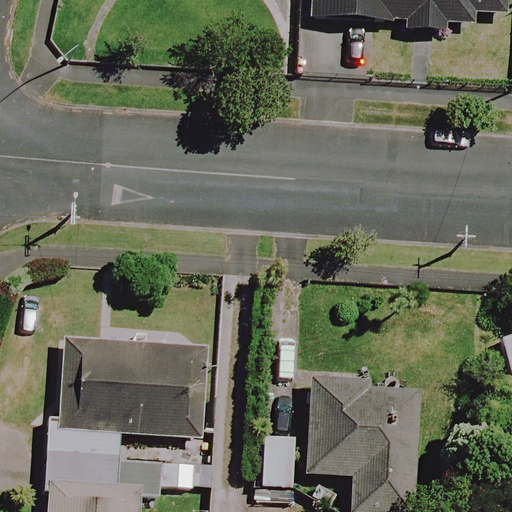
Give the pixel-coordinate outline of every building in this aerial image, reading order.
[(442,38),(442,29),(469,30),(470,18),(498,19),(498,0),(312,0),(311,27),(398,30),(398,36),(442,38)] [(511,341),(496,346),(511,408),(511,341)] [(42,489),(111,491),(113,442),(194,445),(197,355),(58,350),(55,434),(44,433),(42,489)] [(368,388),(291,383),(287,444),(252,442),(248,493),(287,495),(288,483),(346,487),(344,511),(409,511),(417,401),(367,398),(368,388)] [(111,491),(42,489),(40,511),(134,511),(136,493),(111,491)]
